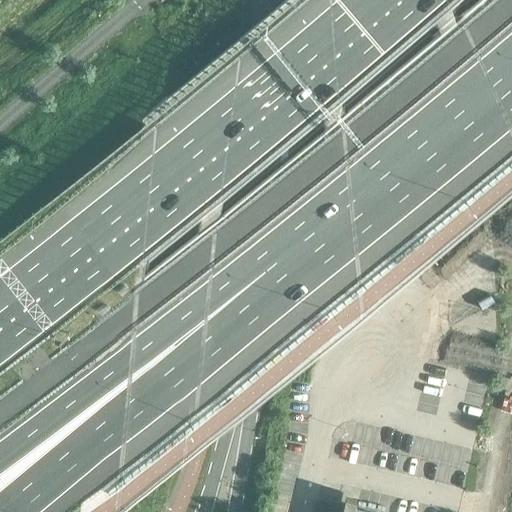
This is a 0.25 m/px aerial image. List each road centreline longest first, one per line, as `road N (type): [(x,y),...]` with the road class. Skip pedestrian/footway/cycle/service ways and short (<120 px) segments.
road 1 (motorway): [(0,415),(133,316),(511,1)]
road 2 (motorway): [(402,0),(0,331)]
road 3 (tertiary): [(238,411),(290,132),(292,0)]
road 4 (motorway): [(9,511),(273,276)]
road 5 (motorway): [(0,457),(129,357),(273,276)]
road 6 (motorway): [(273,276),(511,72)]
